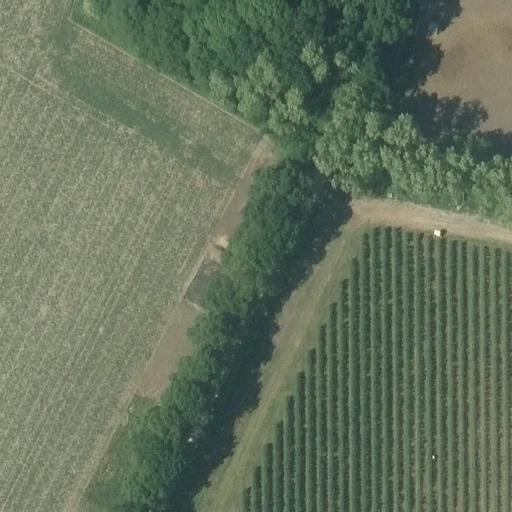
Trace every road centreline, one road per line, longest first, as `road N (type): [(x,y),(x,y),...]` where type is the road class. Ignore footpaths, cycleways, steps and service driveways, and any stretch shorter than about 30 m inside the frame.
road 1 (track): [(157,511),(338,130),(380,0)]
road 2 (track): [(338,130),(511,183)]
